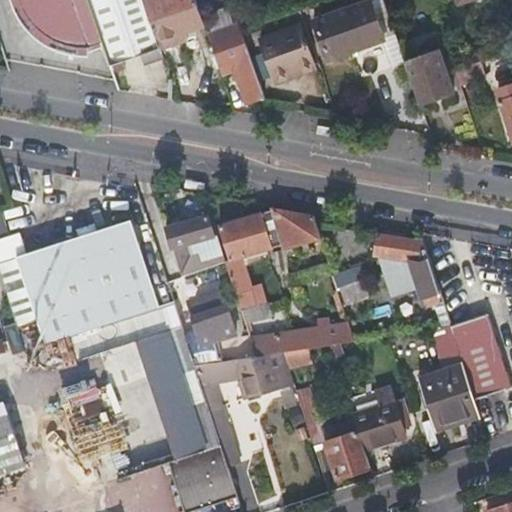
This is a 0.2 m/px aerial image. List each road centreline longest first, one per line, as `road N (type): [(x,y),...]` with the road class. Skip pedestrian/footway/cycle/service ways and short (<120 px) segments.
road 1 (primary): [(0,129),(511,222)]
road 2 (primary): [(511,188),(0,98)]
road 3 (residential): [(349,511),(511,456)]
